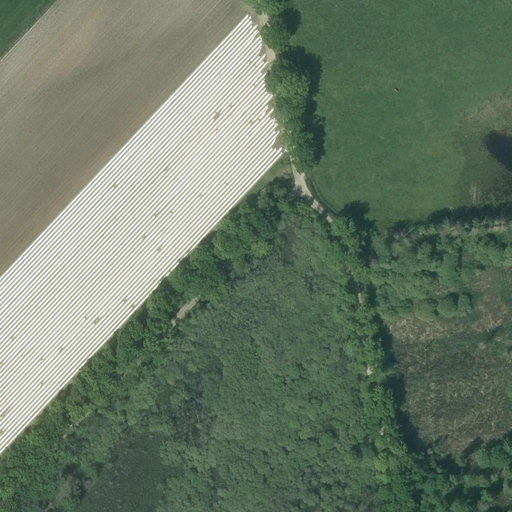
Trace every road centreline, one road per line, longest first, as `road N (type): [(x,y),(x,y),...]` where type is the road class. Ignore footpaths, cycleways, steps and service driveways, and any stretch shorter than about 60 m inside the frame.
road 1 (track): [(297,186),(0,497)]
road 2 (unclassified): [(259,0),(297,186)]
